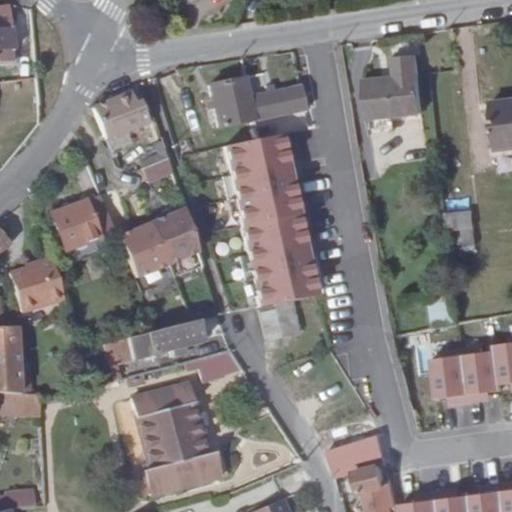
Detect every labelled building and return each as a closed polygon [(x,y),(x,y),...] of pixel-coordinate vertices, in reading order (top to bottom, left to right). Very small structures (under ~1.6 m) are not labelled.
[(0,51),(13,51),(8,9),(0,10),(0,51)] [(366,75),(372,114),(427,108),(420,48),(398,51),(400,71),(366,75)] [(303,112),(298,87),(246,98),(242,79),(209,85),(216,128),(303,112)] [(96,112),(105,139),(145,126),(138,104),(133,106),(129,94),(107,102),(109,107),(96,112)] [(511,105),(490,108),(496,155),(511,152),(511,105)] [(280,131),(215,143),(245,306),(310,294),(280,131)] [(178,153),(209,148),(206,135),(176,141),(178,153)] [(149,161),(164,156),(159,142),(144,147),(149,161)] [(146,183),(170,175),(166,161),(141,169),(146,183)] [(61,249),(112,234),(96,197),(50,211),(61,249)] [(472,209),(446,210),(448,246),(474,245),(472,209)] [(131,280),(197,254),(182,211),(114,239),(131,280)] [(18,313),(60,301),(48,259),(30,264),(31,267),(7,274),(7,281),(15,309),(18,313)] [(449,297),(426,301),(430,324),(453,321),(449,297)] [(286,300),(273,303),(281,333),(295,331),(289,299),(286,300)] [(273,303),(256,307),(263,339),(281,335),(281,333),(273,303)] [(201,341),(195,321),(153,335),(105,348),(108,355),(121,351),(125,364),(170,350),(168,346),(182,341),(184,346),(201,341)] [(511,342),(425,351),(430,400),(511,391),(511,342)] [(222,373),(215,354),(194,360),(200,380),(222,373)] [(20,372),(7,372),(7,391),(20,391),(20,372)] [(141,471),(148,496),(219,475),(212,451),(206,453),(185,385),(128,402),(147,469),(141,471)] [(0,427),(39,435),(38,409),(7,403),(0,401),(0,427)] [(324,450),(332,477),(354,473),(359,491),(365,490),(370,511),(394,511),(375,438),(324,450)] [(7,489),(8,508),(31,507),(31,488),(7,489)] [(253,511),(281,500),(280,497),(246,511),(253,511)] [(286,511),(281,500),(253,511),(286,511)]
